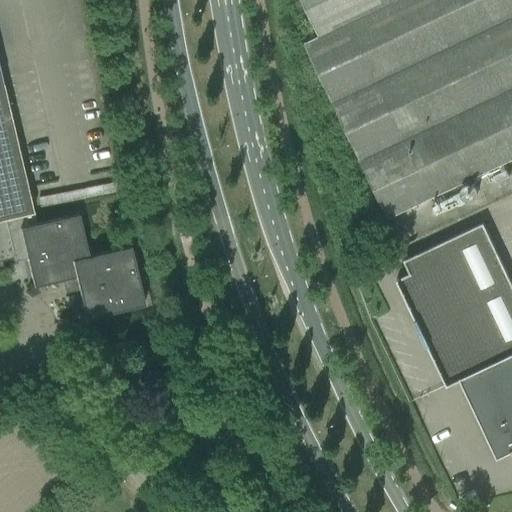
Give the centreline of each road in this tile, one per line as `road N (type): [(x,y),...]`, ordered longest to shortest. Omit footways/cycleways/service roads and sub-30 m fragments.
road 1 (secondary): [(402,511),(305,312),(256,161),(224,0)]
road 2 (secondary): [(170,0),(237,278),(292,422),(343,511)]
